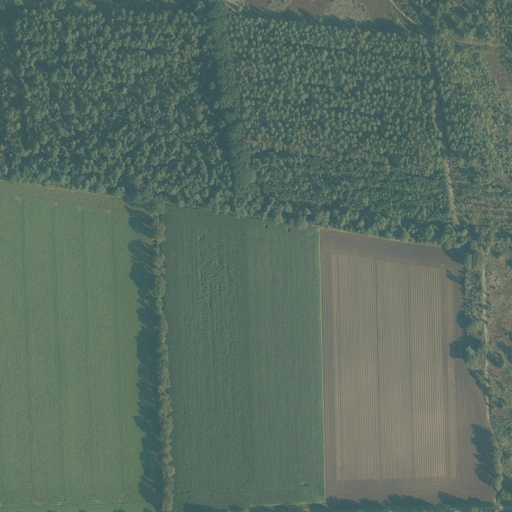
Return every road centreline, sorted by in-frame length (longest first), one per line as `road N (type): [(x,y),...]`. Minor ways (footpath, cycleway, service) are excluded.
road 1 (track): [(14,0),(427,38)]
road 2 (track): [(461,231),(483,251),(487,416),(502,479)]
road 3 (track): [(246,199),(461,231)]
road 4 (track): [(231,196),(26,165)]
road 5 (track): [(246,199),(215,0)]
road 6 (track): [(10,0),(26,165)]
road 7 (unclassified): [(384,511),(511,507)]
